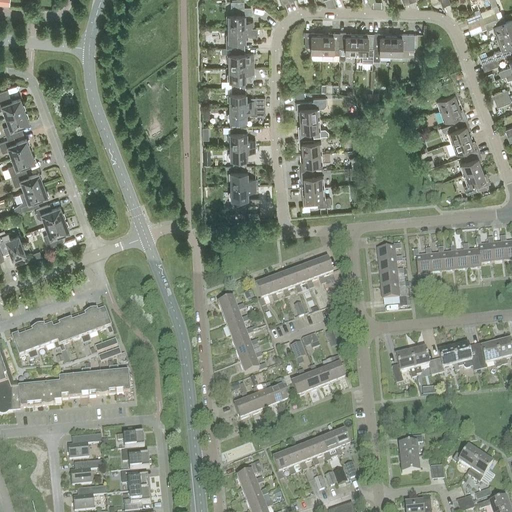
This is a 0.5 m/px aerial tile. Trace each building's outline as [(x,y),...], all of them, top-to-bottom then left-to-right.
[(228,29),(253,28),(253,22),(245,22),(245,15),(252,14),(252,8),(244,8),(244,1),(231,1),(231,15),(226,15),(226,23),(228,23),(228,29)] [(466,24),(482,18),(479,9),(473,11),(474,15),(464,18),(466,24)] [(497,39),(511,33),(511,20),(506,22),(504,17),(484,23),(487,30),(493,28),(497,39)] [(249,37),(257,37),(257,28),(253,28),(228,29),(228,34),(227,34),(225,35),(225,48),(231,48),(244,48),(244,42),(246,42),(246,35),(249,34),(249,37)] [(322,61),(322,55),(322,36),(314,36),(314,33),(305,33),(305,48),(311,48),(311,55),(311,60),(322,61)] [(322,36),(322,55),(333,55),(333,61),(339,61),(339,55),(339,33),(331,33),(331,36),(322,36)] [(346,55),(356,55),(357,36),(349,36),(349,33),(339,33),(339,55),(339,61),(344,60),(345,59),(346,55)] [(511,33),(497,39),(501,51),(494,53),(496,59),(511,53),(511,33)] [(357,36),(356,55),(362,56),(362,62),(373,62),(373,61),(374,34),(365,34),(365,36),(357,36)] [(379,56),(391,56),(391,37),(383,37),(383,34),(374,34),(373,61),(379,61),(379,56)] [(391,37),(391,56),(402,56),(402,57),(414,58),(414,50),(415,50),(415,35),(399,34),(399,37),(391,37)] [(244,54),(244,48),(231,48),(231,54),(226,54),(226,61),(229,61),(229,68),(254,67),(254,54),(244,54)] [(484,71),(498,65),(495,59),(482,64),(484,71)] [(501,78),(505,76),(511,73),(511,60),(509,61),(511,67),(498,71),(501,78)] [(254,74),(254,67),(229,68),(229,74),(227,74),(227,81),(231,81),(231,88),(245,87),(245,81),(251,81),(251,74),(254,74)] [(440,110),(457,104),(455,96),(458,95),(452,81),(438,86),(442,98),(436,100),(440,110)] [(229,94),(230,107),(266,107),(266,98),(252,98),(252,101),(247,101),(247,93),(245,93),(245,87),(231,88),(225,88),(225,94),(229,94)] [(6,118),(25,111),(20,99),(10,103),(5,90),(0,92),(0,111),(3,110),(6,118)] [(495,101),(509,96),(506,90),(492,95),(495,101)] [(509,96),(495,101),(497,107),(511,102),(509,96)] [(300,120),(320,119),(319,108),(323,107),(326,104),(326,98),(313,99),(313,102),(296,103),(297,112),(299,112),(300,120)] [(452,124),(466,119),(463,111),(460,112),(457,104),(440,110),(444,121),(450,118),(452,124)] [(233,127),(246,127),(245,120),(247,120),(247,113),(252,113),(252,116),(266,116),(266,107),(230,107),(230,121),(230,127),(233,127)] [(8,140),(11,139),(22,135),(19,128),(29,124),(25,111),(6,118),(9,126),(3,128),(8,140)] [(299,137),(314,136),(329,135),(328,132),(325,129),(320,129),(320,119),(300,120),(301,129),(298,129),(299,137)] [(451,143),(469,136),(467,128),(469,127),(466,119),(452,124),(441,127),(442,131),(448,132),(451,143)] [(230,147),(255,146),(255,140),(247,140),(247,133),(246,133),(246,127),(233,127),(233,133),(230,133),(230,147)] [(302,154),(322,153),(321,142),(314,143),(314,136),(299,137),(299,147),(302,147),(302,154)] [(464,156),(478,151),(475,142),(472,144),(469,136),(451,143),(455,153),(461,151),(464,156)] [(12,158),(31,151),(26,139),(13,144),(11,139),(8,140),(0,143),(0,147),(2,153),(9,151),(12,158)] [(427,144),(421,147),(423,153),(430,150),(427,144)] [(233,166),(246,166),(246,160),(248,160),(248,153),(255,153),(255,146),(230,147),(230,160),(233,160),(233,166)] [(11,178),(24,173),(22,168),(35,163),(31,151),(12,158),(14,165),(8,168),(11,178)] [(463,175),(481,168),(478,161),(481,160),(478,151),(464,156),(466,162),(459,164),(463,175)] [(323,170),(322,164),(330,162),(329,153),(322,153),(302,154),(303,163),(300,163),(301,172),(316,171),(323,170)] [(231,186),(256,185),(256,180),(248,180),(248,172),(246,172),(246,166),(233,166),(233,172),(230,172),(231,186)] [(481,168),(463,175),(467,185),(464,186),(463,188),(465,193),(467,194),(477,190),(476,189),(490,184),(487,175),(484,176),(481,168)] [(305,189),(324,187),(323,176),(317,177),(316,171),(301,172),(301,181),(304,181),(305,189)] [(24,192),(43,185),(39,173),(26,178),(24,173),(11,178),(15,187),(21,185),(24,192)] [(43,185),(24,192),(21,193),(24,201),(15,208),(17,214),(37,207),(35,202),(48,197),(43,185)] [(256,185),(231,186),(231,200),(234,200),(234,208),(243,207),(243,205),(260,205),(260,199),(248,199),(248,192),(256,192),(256,185)] [(324,187),(305,189),(305,197),(303,197),(303,206),(318,205),(318,207),(331,206),(330,199),(329,198),(325,198),(324,187)] [(46,226),(65,219),(60,207),(50,211),(47,205),(36,209),(37,213),(36,213),(37,217),(41,219),(43,219),(46,226)] [(65,219),(46,226),(49,234),(43,237),(48,249),(62,243),(59,236),(69,232),(65,219)] [(12,259),(25,255),(18,236),(10,239),(8,233),(0,236),(0,244),(3,251),(9,249),(12,259)] [(503,244),(505,262),(511,260),(511,242),(505,243),(505,237),(500,238),(501,244),(503,244)] [(503,244),(501,244),(493,245),(492,239),(487,240),(488,245),(490,245),(492,263),(505,262),(503,244)] [(466,252),(463,252),(456,253),(454,240),(449,240),(451,254),(453,253),(455,271),(468,269),(466,252)] [(490,245),(488,245),(480,246),(479,240),(475,241),(475,248),(478,248),(478,251),(478,250),(480,264),(492,263),(490,245)] [(395,261),(395,258),(394,251),(401,250),(400,245),(393,246),(393,248),(377,250),(378,263),(395,261)] [(478,250),(478,251),(468,252),(468,245),(462,246),(463,252),(466,252),(468,269),(480,268),(479,265),(480,264),(478,250)] [(453,253),(451,254),(443,254),(443,248),(438,249),(438,255),(441,255),(443,272),(455,271),(453,253)] [(441,255),(438,255),(431,256),(430,250),(425,250),(426,257),(429,257),(431,274),(443,272),(441,255)] [(429,257),(426,257),(419,258),(418,251),(412,252),(413,259),(416,259),(418,275),(431,274),(429,257)] [(397,273),(396,271),(396,263),(402,263),(401,258),(395,258),(395,261),(378,263),(379,275),(397,273)] [(320,278),(318,279),(321,286),(326,285),(323,277),(333,274),(328,260),(315,264),(320,278)] [(311,282),(318,279),(320,278),(315,264),(303,269),(309,283),(306,283),(309,291),(314,289),(311,282)] [(299,286),(306,283),(309,283),(303,269),(291,273),(297,287),(295,288),(297,295),(302,293),(299,286)] [(398,286),(398,284),(397,276),(403,275),(403,270),(396,271),(397,273),(379,275),(381,288),(398,286)] [(287,291),(295,288),(297,287),(291,273),(280,277),(285,292),(283,292),(285,300),(290,298),(287,291)] [(275,295),(283,292),(285,292),(280,277),(268,282),(273,296),(271,297),(274,304),(278,302),(275,295)] [(263,300),(271,297),(273,296),(268,282),(255,286),(260,300),(259,301),(261,308),(266,307),(263,300)] [(398,286),(381,288),(382,301),(399,299),(398,289),(405,288),(404,283),(398,284),(398,286)] [(254,297),(252,291),(244,294),(247,300),(254,297)] [(336,306),(342,304),(338,292),(332,294),(336,306)] [(237,310),(238,313),(245,310),(243,306),(236,308),(232,298),(218,304),(222,316),(237,310)] [(301,304),(293,306),(298,318),(305,315),(301,304)] [(113,334),(111,328),(103,308),(52,327),(50,324),(11,338),(18,358),(27,355),(30,361),(38,358),(36,352),(53,345),(56,351),(59,350),(61,353),(65,352),(63,346),(81,339),(83,345),(91,342),(89,336),(106,330),(109,336),(113,334)] [(240,320),(238,313),(237,310),(222,316),(226,328),(241,322),(242,325),(249,322),(247,318),(240,320)] [(245,332),(242,325),(241,322),(226,328),(231,339),(245,334),(246,337),(253,334),(252,330),(245,332)] [(249,344),(246,337),(245,334),(231,339),(235,351),(250,346),(251,348),(258,346),(256,341),(249,344)] [(308,337),(302,340),(305,347),(311,345),(308,337)] [(97,353),(117,346),(115,340),(94,347),(97,353)] [(511,346),(511,347),(509,341),(495,345),(501,367),(506,366),(505,360),(510,358),(511,365),(511,346)] [(289,346),(294,359),(305,355),(300,342),(289,346)] [(480,371),(476,358),(471,359),(467,345),(452,349),(458,368),(463,367),(463,369),(465,370),(469,369),(469,368),(472,368),(474,373),(480,371)] [(496,369),(501,367),(495,345),(480,349),(482,356),(476,358),(480,371),(486,369),(485,365),(495,362),(496,369)] [(254,356),(251,348),(250,346),(235,351),(240,363),(254,358),(255,360),(262,358),(261,353),(254,356)] [(100,363),(121,355),(119,349),(98,357),(100,363)] [(438,375),(434,362),(428,364),(424,349),(410,353),(415,376),(421,374),(420,368),(428,366),(431,377),(438,375)] [(459,372),(458,368),(452,349),(438,353),(440,361),(434,362),(438,375),(444,374),(443,369),(453,367),(454,373),(459,372)] [(404,355),(403,352),(395,354),(398,366),(391,368),(396,385),(403,383),(400,373),(409,371),(411,379),(416,377),(415,376),(410,353),(404,355)] [(327,370),(332,384),(345,379),(339,365),(341,365),(338,357),(334,359),(336,366),(329,369),(327,370)] [(108,363),(109,368),(109,374),(91,376),(90,370),(81,371),(82,377),(63,379),(62,373),(58,373),(59,379),(58,379),(59,384),(10,389),(0,358),(0,415),(1,416),(3,416),(5,415),(7,414),(8,413),(13,413),(12,410),(62,405),(61,400),(130,394),(128,372),(118,373),(117,367),(112,368),(111,362),(108,363)] [(258,368),(255,360),(254,358),(240,363),(244,376),(258,371),(259,373),(267,370),(265,365),(258,368)] [(327,370),(329,369),(326,362),(322,363),(325,370),(317,373),(315,374),(321,389),(332,384),(327,370)] [(315,374),(317,373),(314,366),(310,368),(313,375),(306,378),(304,379),(309,393),(321,389),(315,374)] [(304,379),(306,378),(303,371),(299,373),(301,380),(291,384),(297,398),(309,393),(304,379)] [(258,386),(255,377),(250,379),(253,388),(258,386)] [(270,392),(275,407),(287,402),(282,388),(284,387),(281,380),(276,381),(279,388),(272,391),(270,392)] [(226,388),(228,394),(240,390),(238,384),(226,388)] [(270,392),(272,391),(269,384),(265,386),(267,393),(260,396),(258,397),(264,411),(275,407),(270,392)] [(258,397),(260,396),(257,389),(253,391),(256,398),(248,401),(246,402),(252,416),(264,411),(258,397)] [(246,402),(248,401),(245,394),(241,396),(244,402),(234,406),(240,421),(252,416),(246,402)] [(337,451),(335,451),(338,458),(342,457),(340,450),(349,446),(344,431),(332,436),(337,451)] [(124,450),(144,448),(143,434),(117,437),(117,442),(123,441),(124,450)] [(101,444),(101,436),(71,439),(72,450),(68,450),(69,460),(89,458),(87,445),(101,444)] [(328,454),(335,451),(337,451),(332,436),(320,441),(325,455),(323,456),(326,463),(330,461),(328,454)] [(400,460),(418,458),(416,445),(422,444),(422,437),(407,439),(408,445),(398,446),(400,460)] [(316,459),(323,456),(325,455),(320,441),(308,445),(314,460),(311,461),(314,468),(319,466),(316,459)] [(304,464),(311,461),(314,460),(308,445),(296,450),(302,464),(300,465),(302,472),(307,471),(304,464)] [(470,470),(480,456),(467,448),(461,457),(457,454),(453,460),(457,463),(458,462),(470,470)] [(292,468),(300,465),(302,464),(296,450),(284,455),(290,469),(288,470),(291,477),(295,475),(292,468)] [(129,471),(149,469),(148,455),(137,457),(136,451),(121,452),(123,463),(128,462),(129,471)] [(280,473),(288,470),(290,469),(284,455),(272,459),(278,473),(276,474),(279,482),(283,480),(280,473)] [(480,456),(470,470),(482,478),(492,464),(480,456)] [(418,458),(400,460),(402,475),(419,473),(418,458)] [(90,471),(104,469),(103,462),(74,465),(75,475),(71,476),(72,486),(91,484),(90,471)] [(357,477),(352,463),(344,466),(349,480),(357,477)] [(256,485),(256,486),(263,483),(261,479),(254,482),(252,477),(262,473),(259,465),(255,467),(254,466),(244,470),(246,474),(236,478),(241,490),(256,485)] [(347,482),(343,470),(333,474),(337,486),(347,482)] [(129,493),(148,491),(147,477),(136,478),(136,472),(121,474),(122,485),(128,484),(129,493)] [(324,476),(329,487),(336,485),(332,474),(324,476)] [(314,480),(318,491),(325,489),(321,477),(314,480)] [(259,494),(256,486),(256,485),(241,490),(246,502),(260,496),(261,498),(268,495),(266,491),(259,494)] [(93,497),(107,495),(106,488),(77,491),(78,501),(73,502),(74,511),(75,511),(94,510),(93,497)] [(489,490),(475,495),(477,502),(491,496),(489,490)] [(148,491),(129,493),(129,501),(123,502),(124,511),(129,511),(139,511),(139,505),(150,504),(148,491)] [(255,511),(265,508),(266,510),(273,507),(268,495),(261,498),(260,496),(246,502),(249,511),(255,511)] [(431,511),(430,497),(422,497),(423,502),(405,504),(405,511),(431,511)] [(458,508),(473,503),(471,497),(456,502),(458,508)] [(490,511),(509,511),(505,498),(490,504),(490,502),(478,506),(480,510),(489,507),(490,511)] [(473,503),(458,508),(459,511),(465,511),(475,509),(473,503)]
